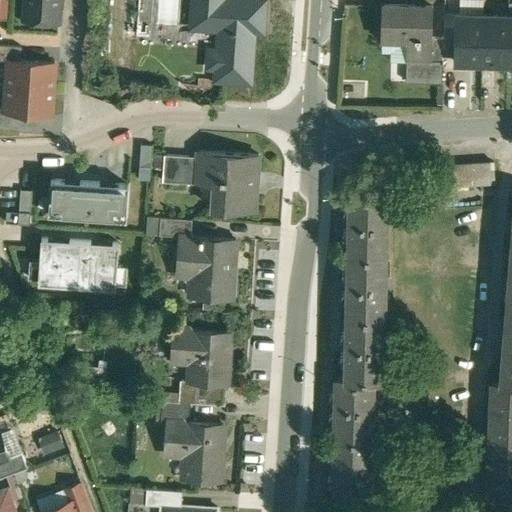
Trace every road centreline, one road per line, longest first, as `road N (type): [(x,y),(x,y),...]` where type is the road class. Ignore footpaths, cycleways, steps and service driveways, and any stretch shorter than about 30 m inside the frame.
road 1 (residential): [(312,134),(287,511)]
road 2 (residential): [(473,511),(477,408),(511,157)]
road 3 (residential): [(312,134),(174,115),(138,120),(91,146)]
road 4 (residential): [(312,134),(511,128)]
road 5 (residential): [(321,0),(312,134)]
road 6 (residential): [(75,17),(72,114),(91,146)]
